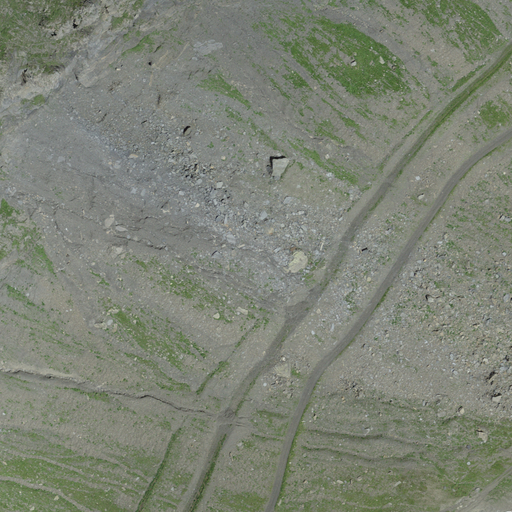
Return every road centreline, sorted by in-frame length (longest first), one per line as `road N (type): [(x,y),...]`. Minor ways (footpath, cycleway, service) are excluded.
road 1 (track): [(511,46),(347,236),(323,283),(231,404),(185,511)]
road 2 (track): [(267,511),(283,484),(316,365),(374,312),(476,161),(511,137)]
